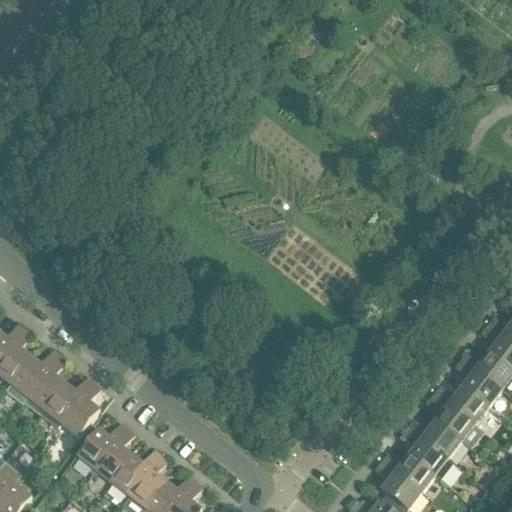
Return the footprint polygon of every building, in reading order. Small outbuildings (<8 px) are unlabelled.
[(494,322),(487,330),(511,349),(511,327),(507,334),(502,330),(503,328),(494,322)] [(0,367),(26,334),(18,329),(7,344),(0,338),(0,367)] [(496,348),(488,358),(511,376),(511,349),(487,330),(481,338),(490,345),(491,344),(496,348)] [(0,367),(0,381),(10,389),(31,363),(21,355),(33,340),(26,334),(0,367)] [(22,409),(24,407),(60,361),(53,355),(41,370),(31,363),(10,389),(5,395),(22,409)] [(467,356),(461,364),(502,396),(501,396),(511,403),(511,401),(511,376),(488,358),(480,368),(475,364),(476,363),(467,356)] [(60,361),(24,407),(25,408),(41,421),(66,390),(55,382),(67,367),(60,361)] [(470,382),(462,392),(488,413),(502,396),(461,364),(454,372),(463,379),(464,378),(470,382)] [(58,434),(62,429),(94,388),(87,382),(75,397),(66,390),(41,421),(58,434)] [(94,388),(62,429),(79,443),(100,416),(89,408),(101,393),(94,388)] [(441,390),(433,399),(474,430),(488,413),(462,392),(454,402),(448,398),(449,397),(441,390)] [(435,426),(461,447),(471,455),(484,438),(474,430),(433,399),(427,407),(436,414),(437,412),(443,416),(435,426)] [(414,424),(408,432),(448,464),(461,447),(435,426),(427,437),(422,432),(423,431),(414,424)] [(77,461),(96,476),(129,434),(120,428),(108,443),(98,435),(77,461)] [(408,460),(435,481),(440,485),(454,468),(448,464),(408,432),(401,441),(409,448),(410,446),(416,451),(408,460)] [(96,476),(114,489),(134,463),(123,454),(135,439),(129,434),(96,476)] [(114,489),(130,502),(163,461),(154,454),(142,469),(134,463),(114,489)] [(387,458),(381,466),(422,498),(435,481),(408,460),(400,471),(395,466),(396,465),(387,458)] [(130,502),(142,511),(150,511),(168,489),(157,481),(169,466),(163,461),(130,502)] [(410,511),(422,498),(381,466),(374,475),(383,482),(384,480),(389,485),(381,495),(402,511),(410,511)] [(0,508),(15,490),(22,480),(5,467),(0,472),(0,508)] [(41,479),(42,484),(46,487),(55,476),(48,471),(41,479)] [(168,489),(150,511),(178,511),(197,488),(188,481),(176,496),(168,489)] [(481,488),(487,492),(492,486),(486,482),(481,488)] [(178,511),(196,511),(191,507),(203,492),(197,488),(178,511)] [(15,490),(0,508),(0,511),(24,511),(32,503),(15,490)] [(475,511),(479,504),(471,498),(465,505),(475,511)]
